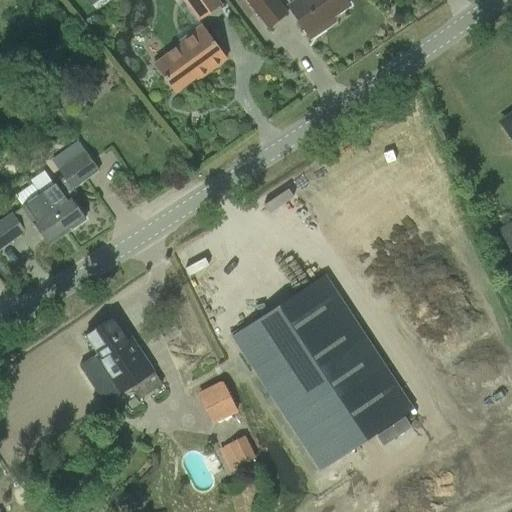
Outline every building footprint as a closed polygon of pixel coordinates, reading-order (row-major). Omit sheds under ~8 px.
[(182,0),(198,21),(220,5),(216,0),(182,0)] [(243,0),(266,29),(286,13),(276,0),(243,0)] [(296,0),(288,6),(299,23),(310,39),(325,29),(321,24),(348,6),(344,0),(296,0)] [(153,65),(162,77),(174,93),(202,73),(203,76),(226,59),(214,43),(202,26),(179,42),(181,45),(153,65)] [(511,118),(502,125),(511,139),(511,118)] [(66,177),(54,186),(43,171),(28,181),(31,184),(32,184),(50,209),(49,209),(66,233),(84,220),(70,199),(76,195),(72,189),(97,171),(79,145),(55,162),(66,177)] [(49,245),(66,233),(49,209),(50,209),(32,184),(31,184),(17,195),(28,210),(37,223),(34,225),(37,229),(49,245)] [(0,249),(25,232),(11,212),(0,219),(0,249)] [(511,220),(497,229),(511,258),(511,220)] [(233,241),(211,243),(211,252),(234,251),(233,241)] [(324,274),(230,337),(319,471),(412,408),(324,274)] [(161,385),(152,372),(140,352),(129,335),(125,338),(111,317),(84,335),(97,355),(93,357),(104,374),(118,395),(129,387),(138,400),(161,385)] [(236,413),(226,393),(222,384),(197,395),(202,404),(211,425),(236,413)] [(403,416),(375,435),(381,444),(409,425),(403,416)] [(257,467),(244,437),(218,449),(228,471),(240,467),(243,473),(257,467)] [(12,486),(0,487),(0,500),(0,503),(14,501),(12,486)]
